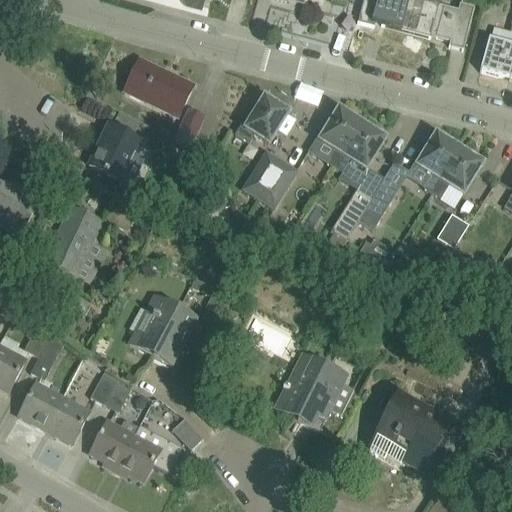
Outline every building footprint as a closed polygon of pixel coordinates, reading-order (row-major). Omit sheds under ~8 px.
[(384,28),(412,35),(421,2),(413,0),(365,0),(358,25),(373,29),(374,24),(384,27),(384,28)] [(421,2),(412,35),(430,40),(431,39),(450,44),(449,50),(463,53),(475,10),(460,6),(458,13),(438,8),(439,6),(421,2)] [(481,74),(510,82),(511,75),(511,49),(489,43),(480,75),(481,75),(481,74)] [(179,121),(194,89),(140,63),(125,95),(179,121)] [(287,113),(269,102),(267,104),(264,102),(255,118),(250,115),(235,137),(250,147),(255,139),(269,148),(288,117),(286,115),(287,113)] [(189,148),(203,120),(190,114),(176,141),(189,148)] [(339,114),(320,144),(334,153),(326,166),(335,172),(362,128),(353,123),(354,121),(343,114),(342,116),(339,114)] [(89,168),(132,189),(145,161),(134,156),(140,144),(108,128),(89,168)] [(371,134),(362,128),(335,172),(344,178),(352,164),(366,173),(385,143),(382,141),(384,139),(372,132),(371,134)] [(436,139),(417,170),(431,179),(423,192),(432,197),(459,154),(450,148),(452,146),(440,139),(439,141),(436,139)] [(468,159),(459,154),(432,197),(441,203),(449,190),(463,199),(483,168),(480,166),(481,164),(470,157),(468,159)] [(266,156),(243,193),(259,203),(282,166),(266,156)] [(275,213),(298,176),(282,166),(259,203),(275,213)] [(0,186),(0,228),(21,239),(39,203),(16,192),(15,195),(0,186)] [(380,189),(373,201),(359,225),(374,235),(396,198),(380,189)] [(227,205),(221,192),(217,194),(215,191),(202,198),(211,216),(224,210),(223,207),(227,205)] [(358,192),(331,235),(347,245),(359,225),(373,201),(358,192)] [(119,231),(126,217),(111,208),(103,223),(119,231)] [(45,265),(76,281),(103,227),(71,212),(45,265)] [(191,231),(195,222),(179,215),(175,224),(191,231)] [(452,219),(437,243),(454,253),(469,229),(452,219)] [(394,256),(373,243),(370,248),(366,245),(356,261),(382,269),(385,270),(394,256)] [(415,253),(403,245),(393,261),(406,269),(415,253)] [(480,260),(469,277),(485,287),(496,271),(480,260)] [(210,323),(224,295),(195,282),(191,290),(210,299),(200,318),(210,323)] [(222,316),(229,317),(231,318),(236,318),(240,316),(243,314),(246,311),(249,307),(226,296),(217,314),(222,316)] [(197,323),(155,301),(130,348),(172,370),(197,323)] [(33,337),(24,354),(38,361),(50,339),(31,329),(28,334),(33,337)] [(64,347),(50,339),(38,361),(39,362),(31,377),(44,384),(64,347)] [(0,350),(0,391),(9,397),(26,364),(0,350)] [(314,355),(310,363),(302,378),(295,374),(278,407),(300,418),(298,423),(334,441),(335,440),(317,431),(327,411),(341,418),(354,393),(340,386),(343,380),(323,369),(326,362),(314,355)] [(118,385),(104,375),(91,402),(105,409),(118,385)] [(131,393),(118,385),(105,409),(119,416),(131,393)] [(63,402),(36,387),(19,420),(46,434),(63,402)] [(398,397),(375,439),(407,456),(403,463),(425,475),(451,426),(398,397)] [(63,402),(46,434),(73,449),(90,416),(63,402)] [(491,458),(511,427),(511,423),(502,417),(480,451),(491,458)] [(185,422),(172,434),(191,454),(204,442),(185,422)] [(90,458),(117,472),(122,463),(134,439),(139,431),(127,425),(123,426),(120,432),(108,425),(90,458)] [(134,439),(122,463),(117,472),(144,486),(161,454),(134,439)] [(504,511),(509,505),(497,498),(493,506),(502,511),(504,511)]
